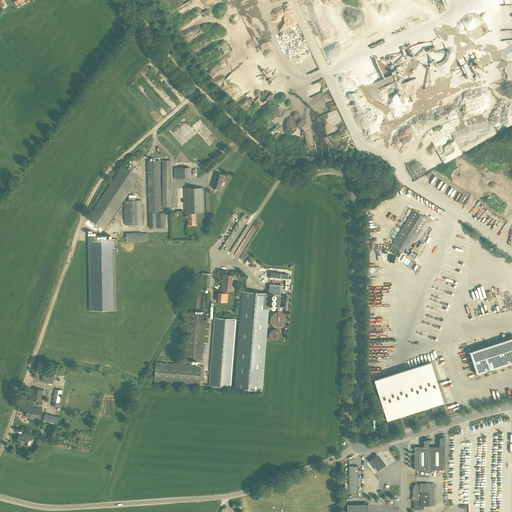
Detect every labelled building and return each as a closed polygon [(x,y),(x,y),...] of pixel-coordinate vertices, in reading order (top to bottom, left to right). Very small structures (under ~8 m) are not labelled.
[(161,213),(160,160),(147,161),(149,213),(149,228),(165,227),(165,213),(161,213)] [(164,207),(172,207),(171,160),(163,160),(164,207)] [(141,171),(132,165),(129,170),(123,166),(87,219),(104,230),(139,176),(138,175),(141,171)] [(175,179),(190,178),(190,168),(175,168),(175,179)] [(220,190),(224,175),(216,172),(212,185),(217,186),(216,189),(220,190)] [(195,225),(195,213),(204,213),(203,188),(184,188),(185,217),(188,217),(188,225),(195,225)] [(125,225),(137,225),(142,224),(142,200),(124,201),(125,225)] [(415,240),(428,219),(413,210),(392,246),(403,252),(412,238),(415,240)] [(126,233),(126,242),(148,241),(147,233),(143,233),(126,233)] [(106,235),(88,235),(90,311),(116,310),(115,245),(118,245),(118,239),(115,239),(107,239),(106,235)] [(221,289),(222,290),(228,290),(234,291),(235,276),(223,274),(221,289)] [(182,300),(190,285),(183,281),(175,296),(182,300)] [(228,293),(228,290),(222,290),(221,293),(218,292),(218,302),(227,302),(228,293)] [(207,311),(208,293),(193,291),(192,310),(207,311)] [(262,391),(270,293),(242,291),(234,388),(262,391)] [(202,361),(206,314),(188,312),(184,359),(202,361)] [(270,334),(273,341),(276,341),(284,339),(284,333),(282,329),(283,328),(287,326),(288,316),(283,315),(280,317),(285,317),(282,318),(282,320),(278,321),(277,321),(274,315),(273,329),(274,330),(270,331),(270,334)] [(230,388),(235,319),(215,318),(210,387),(230,388)] [(511,363),(511,338),(472,351),(469,352),(477,375),(479,374),(486,372),(486,371),(492,369),(492,370),(511,363)] [(200,386),(202,366),(156,362),(154,382),(200,386)] [(388,420),(443,402),(430,363),(375,380),(388,420)] [(44,368),(41,381),(53,384),(55,370),(44,368)] [(42,404),(43,401),(42,401),(44,390),(32,388),(30,399),(38,401),(37,404),(42,404)] [(58,407),(62,390),(55,389),(52,406),(58,407)] [(86,392),(82,413),(84,413),(83,417),(87,417),(88,410),(94,411),(94,409),(95,409),(97,396),(98,396),(98,394),(86,392)] [(42,409),(28,407),(27,409),(25,409),(24,409),(23,413),(24,414),(26,415),(26,417),(40,420),(42,409)] [(60,424),(62,418),(45,413),(43,420),(60,424)] [(33,436),(24,433),(23,436),(19,435),(16,442),(20,444),(20,445),(20,446),(24,448),(25,447),(26,445),(27,446),(29,439),(32,440),(33,436)] [(429,447),(429,470),(437,470),(444,470),(444,437),(444,434),(438,436),(438,447),(429,447)] [(415,447),(415,470),(417,470),(429,470),(429,447),(429,439),(425,441),(425,447),(415,447)] [(386,467),(378,457),(369,463),(377,473),(386,467)] [(511,464),(446,467),(447,505),(511,502),(511,464)] [(358,493),(358,466),(349,466),(348,493),(358,493)] [(435,505),(434,483),(420,484),(420,485),(416,485),(416,484),(417,484),(416,484),(415,485),(414,486),(414,487),(413,488),(413,489),(412,491),(412,492),(413,493),(413,495),(413,500),(414,510),(423,509),(423,506),(429,506),(435,505)]
